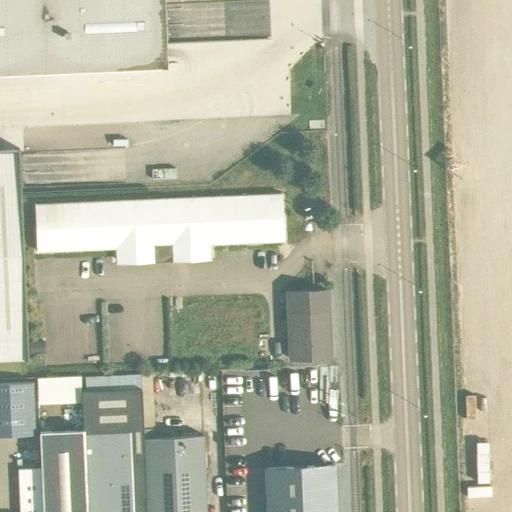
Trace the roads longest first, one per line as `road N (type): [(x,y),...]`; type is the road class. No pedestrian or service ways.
road 1 (tertiary): [(409,511),(387,0)]
road 2 (unknown): [(499,263),(492,0)]
road 3 (unknown): [(504,505),(499,263)]
